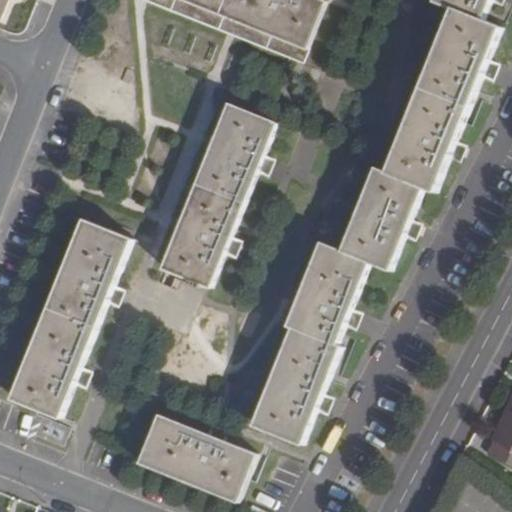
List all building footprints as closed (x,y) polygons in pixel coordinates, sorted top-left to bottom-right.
[(0,0),(0,21),(1,22),(9,0),(0,0)] [(183,0),(310,51),(329,5),(316,0),(183,0)] [(440,0),(440,2),(458,10),(392,175),(382,170),(347,254),(327,245),(294,328),(300,330),(260,427),(305,446),(320,410),(323,411),(329,398),(325,397),(345,349),(338,346),(346,326),(349,327),(355,313),(351,312),(372,264),(392,272),(407,236),(409,238),(414,225),(411,224),(426,189),(437,194),(451,158),(455,160),(460,147),(456,146),(485,77),(488,78),(493,63),(490,63),(504,28),(485,21),(493,0),(495,0),(497,1),(496,0),(440,0)] [(279,125),(233,107),(168,270),(193,280),(191,284),(204,289),(205,285),(214,289),(228,253),(232,254),(236,241),(233,240),(259,176),(262,177),(267,163),(265,163),(279,125)] [(136,242),(90,223),(17,401),(64,420),(79,384),(81,386),(87,372),(84,370),(117,290),(120,291),(125,277),(122,276),(136,242)] [(511,405),(489,454),(511,465),(511,405)] [(211,437),(164,417),(145,463),(242,502),(261,457),(224,442),(226,438),(212,433),(211,437)]
